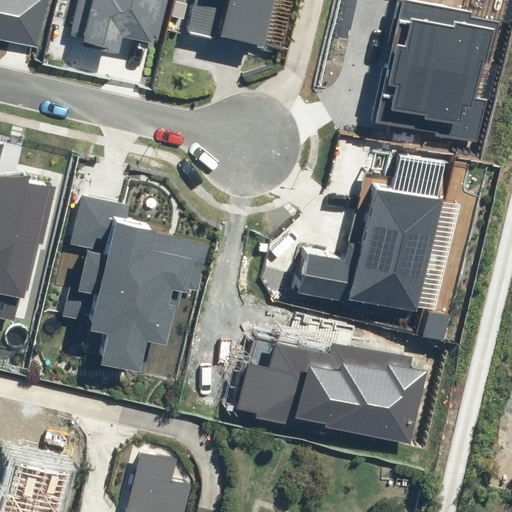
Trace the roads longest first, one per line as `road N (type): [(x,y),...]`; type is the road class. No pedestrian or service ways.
road 1 (unknown): [(0,377),(188,430),(213,452),(214,506)]
road 2 (residential): [(0,78),(255,141)]
